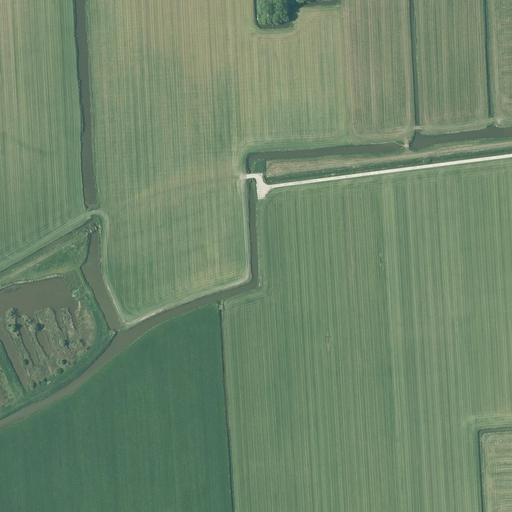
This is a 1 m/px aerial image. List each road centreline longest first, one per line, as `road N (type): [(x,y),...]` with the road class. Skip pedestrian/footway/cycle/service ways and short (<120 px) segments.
road 1 (track): [(260,175),(262,188),(511,156)]
road 2 (track): [(260,175),(511,144)]
road 3 (track): [(246,177),(83,216)]
